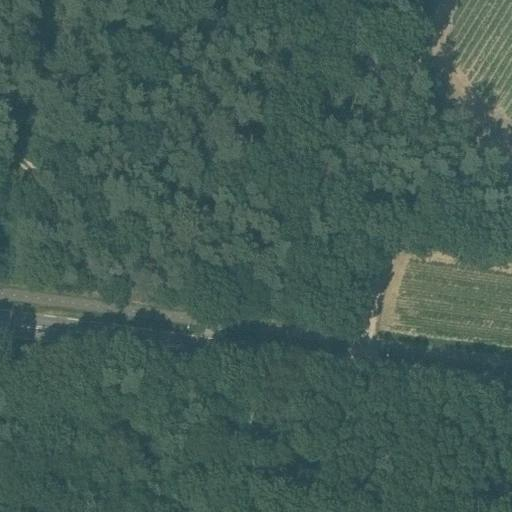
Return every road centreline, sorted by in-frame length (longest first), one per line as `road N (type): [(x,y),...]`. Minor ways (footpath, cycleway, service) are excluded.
road 1 (tertiary): [(511,385),(0,315)]
road 2 (track): [(511,157),(421,216),(379,263),(350,361)]
road 3 (track): [(0,139),(200,318)]
